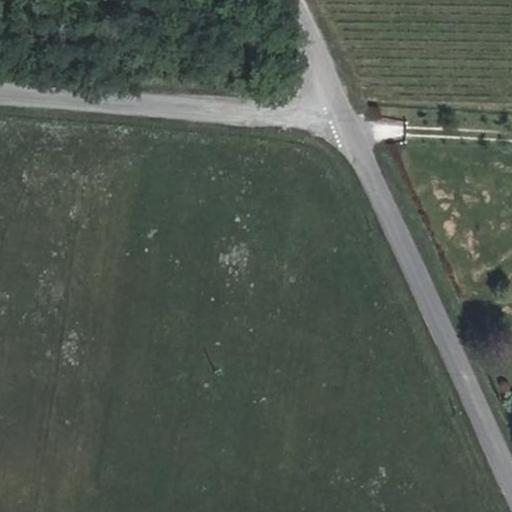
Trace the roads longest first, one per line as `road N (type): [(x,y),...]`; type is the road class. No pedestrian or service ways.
road 1 (unclassified): [(341,121),(511,457)]
road 2 (unclassified): [(0,93),(341,121)]
road 3 (unclassified): [(286,0),(341,121)]
